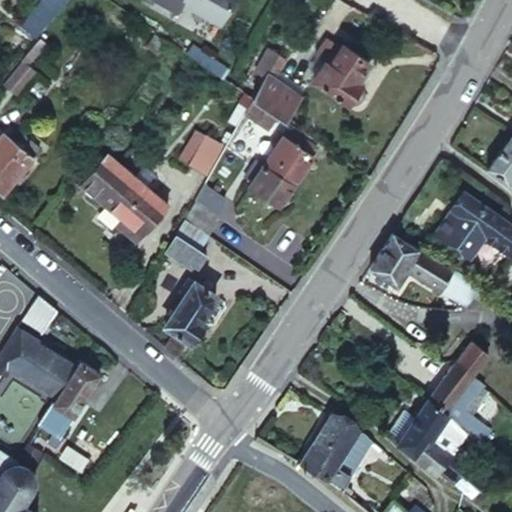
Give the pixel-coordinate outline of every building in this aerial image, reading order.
[(40,0),(60,12),(67,0),(40,0)] [(157,0),(180,13),(185,4),(223,25),(236,0),(157,0)] [(35,6),(20,24),(36,37),(51,19),(35,6)] [(337,20),(317,54),(327,59),(315,79),(349,101),(361,80),(357,76),(369,57),(344,42),(351,29),(337,20)] [(42,40),(30,55),(37,60),(48,44),(42,40)] [(195,48),(188,59),(210,73),(219,78),(226,68),(195,48)] [(270,48),(242,94),(254,101),(270,75),(275,79),(285,61),(278,57),(280,54),(270,48)] [(27,63),(7,87),(20,97),(40,72),(27,63)] [(301,95),(275,79),(270,75),(254,101),(285,122),(301,95)] [(177,158),(208,175),(225,144),(194,127),(177,158)] [(289,130),(265,166),(294,185),(317,149),(289,130)] [(0,140),(0,189),(7,195),(38,157),(36,157),(20,143),(7,132),(0,140)] [(27,134),(20,143),(36,157),(43,148),(27,134)] [(489,169),(508,181),(511,176),(511,136),(489,169)] [(108,154),(81,186),(124,221),(150,189),(108,154)] [(260,163),(252,175),(286,196),(294,185),(265,166),(260,163)] [(464,189),(436,228),(473,256),(487,237),(511,256),(511,224),(507,220),(464,189)] [(170,193),(147,234),(167,245),(190,203),(170,193)] [(187,220),(211,237),(223,219),(198,201),(187,220)] [(179,234),(202,251),(211,237),(187,220),(179,234)] [(396,231),(372,268),(398,285),(409,269),(423,249),(396,231)] [(202,251),(179,234),(169,253),(197,272),(208,255),(202,251)] [(423,249),(409,269),(443,289),(451,275),(457,280),(462,273),(452,264),(451,267),(423,249)] [(197,281),(168,326),(194,344),(197,338),(200,340),(208,326),(205,324),(207,321),(203,318),(218,294),(197,281)] [(0,294),(0,332),(5,336),(22,309),(0,294)] [(58,399),(59,401),(77,413),(80,410),(84,403),(105,372),(85,358),(81,364),(67,355),(23,326),(0,358),(0,366),(11,374),(14,370),(17,367),(61,396),(58,399)] [(475,339),(459,360),(476,374),(492,353),(475,339)] [(459,360),(432,397),(448,409),(476,374),(459,360)] [(484,379),(476,374),(448,409),(467,427),(473,421),(476,418),(464,406),(484,379)] [(431,397),(412,423),(429,434),(448,409),(432,397),(431,397)] [(63,433),(77,413),(59,401),(46,422),(63,433)] [(334,410),(301,458),(334,479),(342,484),(350,472),(345,469),(336,464),(342,456),(360,429),(356,426),(352,422),(334,410)] [(473,421),(467,427),(471,431),(477,424),(473,421)] [(400,441),(414,455),(429,434),(412,423),(400,441)] [(369,436),(360,429),(342,456),(351,462),(369,436)] [(434,437),(429,434),(414,455),(413,456),(437,474),(440,471),(444,466),(453,454),(434,437)] [(0,465),(1,466),(3,464),(6,463),(8,462),(10,461),(14,461),(15,458),(12,456),(12,453),(9,452),(8,453),(2,450),(4,448),(0,445),(0,465)] [(454,483),(464,491),(472,482),(458,471),(464,464),(453,454),(444,466),(454,476),(456,474),(460,477),(454,483)] [(336,464),(345,469),(351,462),(342,456),(336,464)] [(20,462),(15,458),(14,461),(10,461),(8,462),(6,463),(3,464),(1,466),(0,465),(0,511),(38,511),(39,511),(35,509),(34,511),(26,505),(33,494),(36,494),(37,490),(35,489),(35,485),(36,483),(36,481),(35,479),(34,477),(36,475),(34,471),(31,472),(29,469),(27,468),(25,466),(23,466),(21,465),(20,462)] [(445,475),(451,480),(454,476),(444,466),(440,471),(445,475)] [(451,480),(454,483),(460,477),(456,474),(454,476),(451,480)]
